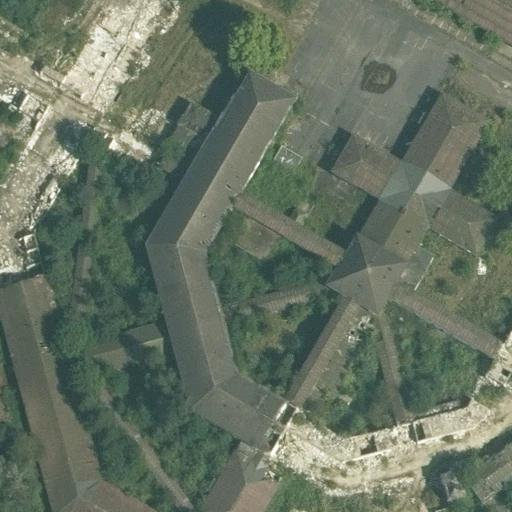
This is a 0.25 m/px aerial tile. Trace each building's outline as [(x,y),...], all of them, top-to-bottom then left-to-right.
[(511,0),(408,0),(511,61),(511,0)] [(293,108),(244,80),(218,126),(180,190),(142,256),(162,330),(171,364),(186,423),(254,463),(260,452),(281,412),(236,385),(222,335),(217,315),(203,266),(230,220),(239,203),(293,108)] [(356,139),(333,177),(381,206),(359,241),(411,272),(431,235),(481,264),(503,224),(456,195),(494,126),(446,97),(405,166),(356,139)] [(178,158),(215,121),(199,105),(162,142),(178,158)] [(276,160),(294,171),(301,159),(282,149),(276,160)] [(84,322),(104,158),(89,162),(70,323),(62,354),(67,376),(76,373),(87,394),(176,511),(265,511),(281,485),(265,476),(267,471),(252,462),(249,470),(230,459),(199,511),(188,511),(94,389),(94,382),(169,363),(160,329),(84,349),(84,322)] [(313,219),(299,211),(291,227),(245,199),(235,216),(338,277),(349,259),(304,234),(313,219)] [(411,272),(359,241),(349,259),(338,277),(335,283),(329,293),(342,301),(347,304),(381,325),(388,312),(391,307),(401,290),(411,272)] [(62,354),(43,278),(0,291),(0,325),(50,511),(141,511),(101,488),(67,376),(62,354)] [(335,283),(222,312),(227,331),(342,301),(329,293),(335,283)] [(494,367),(504,350),(401,290),(391,307),(494,367)] [(334,398),(339,401),(375,340),(399,430),(419,425),(388,312),(381,325),(347,304),(287,408),(299,415),(317,426),(334,398)]
